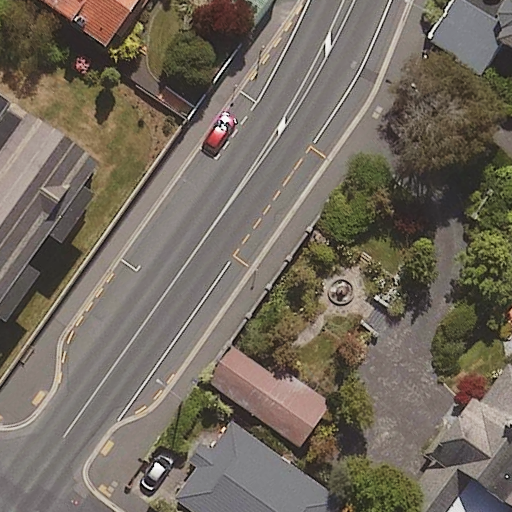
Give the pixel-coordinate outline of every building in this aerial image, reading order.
[(125,0),(49,0),(99,36),(125,0)] [(511,0),(510,0),(496,24),(458,0),(457,0),(428,48),(483,82),(501,53),(511,60),(511,0)] [(0,115),(0,223),(52,154),(0,115)] [(424,462),(387,507),(392,511),(511,511),(511,325),(511,326),(416,457),(424,462)] [(328,409),(234,351),(212,387),(306,445),(328,409)] [(338,511),(339,511),(229,429),(174,503),(185,511),(338,511)]
